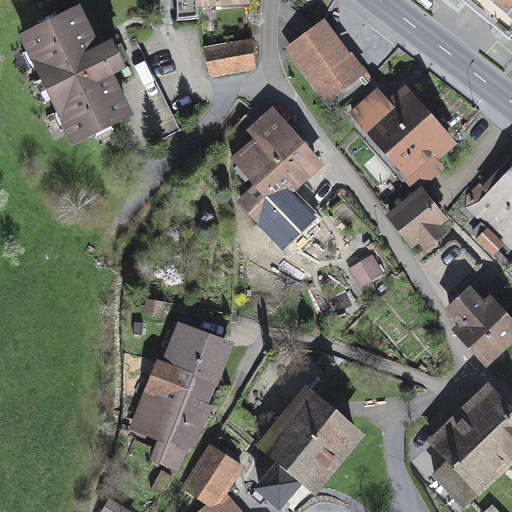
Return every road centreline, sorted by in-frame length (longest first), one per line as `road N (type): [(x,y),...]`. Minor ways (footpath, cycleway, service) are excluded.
road 1 (residential): [(270,0),(269,39),(282,87),(389,230),(452,339),(511,394)]
road 2 (secondary): [(380,0),(511,102)]
